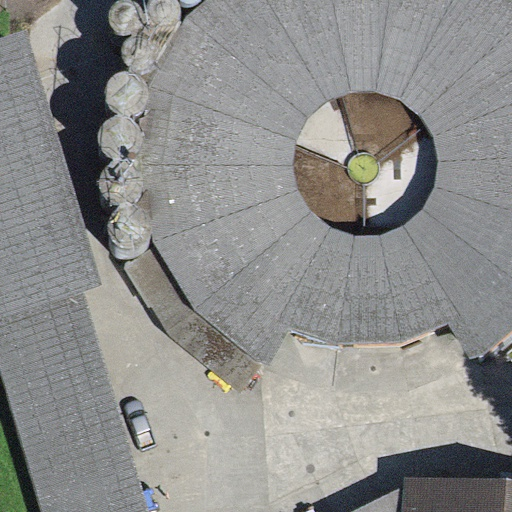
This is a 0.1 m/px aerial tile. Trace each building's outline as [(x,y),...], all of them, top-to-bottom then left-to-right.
[(482,363),(511,336),(511,0),(215,0),(187,26),(151,94),(140,175),(154,252),(195,317),(258,367),(273,373),(292,335),(338,352),(403,349),(450,332),(472,367),(482,363)] [(173,0),(173,2),(174,5),(176,9),(179,12),(182,15),(186,16),(190,16),(194,15),(198,13),(201,11),(203,7),(204,3),(204,0),(173,0)] [(180,17),(178,14),(175,11),(171,8),(167,7),(162,7),(158,8),(154,10),(151,12),(148,16),(146,20),(146,24),(146,29),(148,33),(150,37),(153,39),(157,41),(161,42),(165,42),(170,42),(173,40),(177,37),(179,34),(181,30),(182,26),(181,21),(180,17)] [(144,24),(142,20),(139,17),(135,15),(131,14),(126,13),(122,14),(118,16),(114,19),(112,23),(110,27),(110,31),(110,35),(112,39),(114,43),(117,46),(121,48),(125,49),(129,49),(133,48),(137,46),(141,44),(143,40),(145,36),(145,32),(145,28),(144,24)] [(0,371),(42,511),(147,511),(84,301),(102,296),(26,40),(0,47),(0,371)] [(155,60),(153,56),(150,53),(146,51),(142,49),(137,49),(133,50),(129,52),(126,55),(123,58),(121,62),(121,67),(121,71),(123,75),(125,79),(128,82),(132,84),(136,85),(140,85),(145,84),(148,82),(152,79),(154,76),(156,72),(157,68),(156,64),(155,60)] [(139,90),(135,87),(130,86),(126,86),(121,86),(117,88),(113,90),(110,94),(107,97),(106,102),(105,106),(105,111),(107,115),(109,119),(112,122),(115,125),(119,127),(124,128),(128,128),(132,128),(136,126),(140,124),(143,120),(146,117),(147,113),(148,108),(148,104),(147,100),(145,96),(142,92),(139,90)] [(134,134),(130,132),(125,131),(121,131),(116,131),(112,133),(108,135),(105,138),(102,142),(101,146),(100,151),(100,155),(101,160),(104,164),(106,167),(110,170),(114,172),(118,173),(123,173),(127,172),(131,171),(135,168),(138,165),(140,162),(142,158),(143,153),(142,149),(141,145),(140,141),(137,137),(134,134)] [(133,179),(129,177),(125,176),(120,176),(115,176),(111,178),(107,180),(104,183),(102,187),(100,191),(99,196),(100,200),(101,205),(103,209),(106,212),(109,215),(113,217),(118,218),(122,218),(126,217),(130,216),(134,213),(137,210),(140,207),(141,203),(142,198),(142,194),(141,190),(139,186),(136,182),(133,179)] [(142,224),(138,222),(134,221),(129,220),(125,221),(121,223),(117,225),(114,228),(111,232),(109,236),(109,241),(109,245),(110,250),(112,253),(115,257),(119,260),(123,262),(127,263),(132,263),(136,262),(140,260),(144,258),(147,255),(149,251),(151,247),(151,243),(151,239),(150,234),(148,230),(146,227),(142,224)] [(511,511),(511,494),(407,487),(406,492),(364,511),(511,511)]
